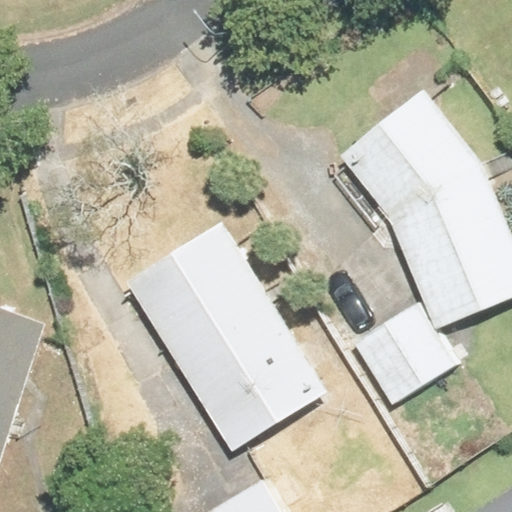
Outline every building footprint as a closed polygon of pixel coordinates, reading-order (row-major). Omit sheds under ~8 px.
[(450,325),(511,302),(511,203),(496,163),(443,89),(357,151),(414,230),(415,229),(450,325)] [(251,220),(147,277),(243,451),(347,393),(251,220)] [(6,511),(71,331),(0,305),(0,511),(6,511)] [(431,307),(368,342),(402,403),(465,368),(431,307)] [(299,511),(279,482),(234,511),(299,511)] [(511,511),(511,499),(492,511),(511,511)]
